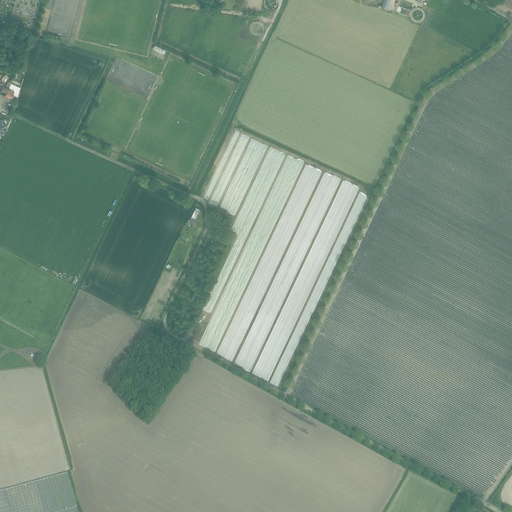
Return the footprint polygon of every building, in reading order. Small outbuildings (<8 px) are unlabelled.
[(389,0),(383,0),(381,8),(386,10),(389,0)] [(155,45),(154,49),(164,54),(166,50),(155,45)] [(6,95),(11,83),(8,81),(5,87),(3,86),(4,84),(1,83),(0,85),(0,88),(2,89),(0,93),(4,94),(6,95)] [(13,95),(17,97),(20,89),(14,86),(14,85),(11,83),(6,95),(8,96),(11,98),(13,95)] [(190,219),(188,223),(192,226),(194,221),(194,220),(200,209),(196,208),(192,217),(190,216),(189,218),(190,219)] [(10,487),(2,453),(0,453),(0,483),(1,489),(10,487)] [(32,482),(0,491),(0,511),(78,511),(67,473),(32,482)]
